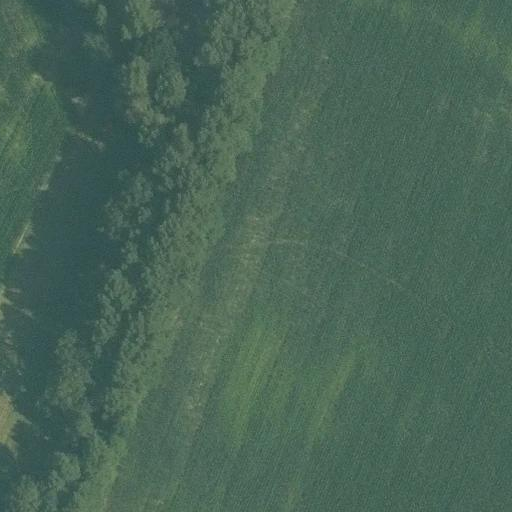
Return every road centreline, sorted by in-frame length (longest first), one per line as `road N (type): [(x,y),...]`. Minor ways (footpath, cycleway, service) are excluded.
road 1 (track): [(255,0),(64,511)]
road 2 (track): [(99,0),(173,152),(193,161)]
